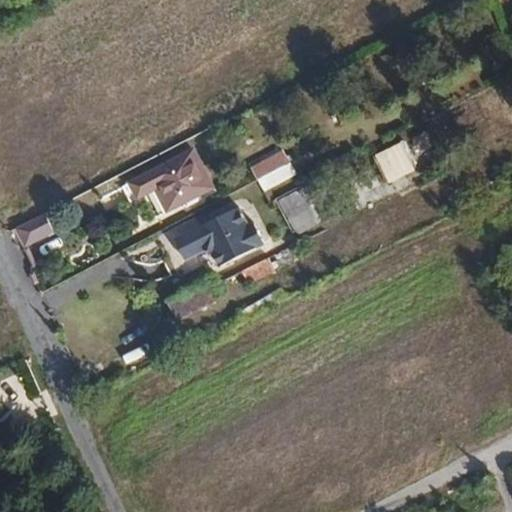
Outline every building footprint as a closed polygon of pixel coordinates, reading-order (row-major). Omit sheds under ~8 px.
[(403,141),(375,153),(388,182),(416,170),(403,141)] [(284,149),(252,166),(265,192),(298,175),(284,149)] [(192,151),(151,172),(159,187),(171,209),(212,187),(192,151)] [(137,198),(159,187),(151,172),(129,183),(137,198)] [(296,235),(324,222),(306,185),(278,198),(296,235)] [(202,258),(204,261),(209,271),(254,248),(244,228),(236,232),(225,212),(162,246),(172,265),(190,255),(202,258)] [(17,228),(26,246),(53,231),(44,214),(17,228)] [(279,279),(270,258),(244,270),(254,290),(279,279)] [(215,284),(211,276),(166,299),(175,316),(220,293),(215,284)]
